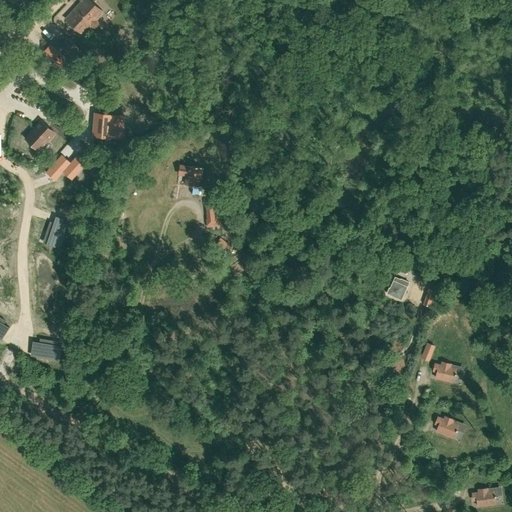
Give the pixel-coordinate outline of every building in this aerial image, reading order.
[(90,0),(81,0),(65,18),(83,35),(104,12),(90,0)] [(63,71),(71,62),(51,43),(43,52),(63,71)] [(121,138),(123,114),(96,112),(94,136),(121,138)] [(55,132),(42,120),(35,128),(35,129),(26,139),(38,150),(47,140),(48,140),(55,132)] [(71,162),(62,154),(46,172),(55,180),(63,171),(71,162)] [(199,177),(201,177),(202,168),(188,166),(188,167),(189,167),(188,176),(186,175),(185,185),(198,186),(199,177)] [(62,230),(66,219),(56,216),(55,217),(56,217),(54,223),(50,221),(46,232),(50,233),(47,243),(46,243),(46,244),(59,248),(65,231),(62,230)] [(387,293),(401,299),(407,286),(393,280),(390,288),(389,287),(387,293)] [(435,291),(428,289),(423,304),(430,306),(435,291)] [(0,333),(4,336),(9,327),(8,327),(3,324),(5,321),(0,317),(0,333)] [(42,356),(60,359),(62,346),(61,345),(61,346),(50,344),(51,340),(40,338),(39,342),(33,341),(31,351),(42,353),(42,356)] [(434,346),(427,343),(422,357),(428,360),(434,346)] [(457,368),(450,367),(451,364),(442,362),(441,365),(436,363),(434,369),(438,369),(436,377),(454,381),(457,368)] [(452,422),(453,419),(445,416),(444,419),(438,416),(436,422),(439,423),(437,430),(454,437),(459,424),(452,422)] [(494,490),(488,491),(487,488),(478,489),(479,492),(473,493),(473,498),(477,498),(478,505),(496,503),(494,490)]
